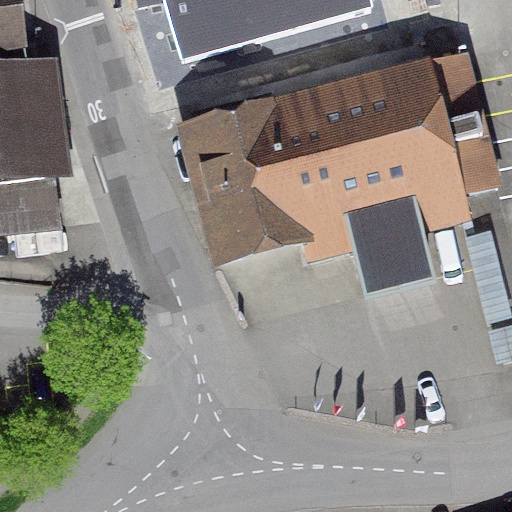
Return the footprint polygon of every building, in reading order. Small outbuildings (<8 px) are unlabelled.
[(0,0),(0,185),(51,178),(35,70),(0,74),(0,49),(11,49),(5,0),(0,0)] [(138,0),(140,10),(188,0),(138,0)] [(423,75),(423,76),(437,131),(470,123),(456,66),(423,75)] [(454,203),(493,193),(475,121),(437,131),(423,76),(268,119),(267,117),(190,137),(203,187),(188,190),(204,254),(215,251),(218,262),(223,260),(223,259),(297,239),(303,264),(352,252),(364,299),(424,284),(412,237),(460,225),(454,203)] [(0,237),(56,232),(51,178),(0,185),(0,237)]
